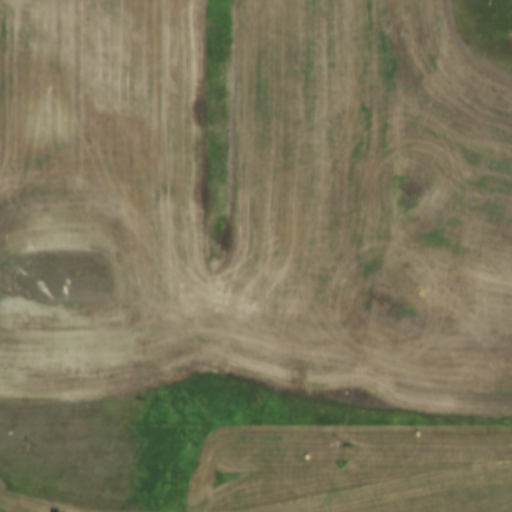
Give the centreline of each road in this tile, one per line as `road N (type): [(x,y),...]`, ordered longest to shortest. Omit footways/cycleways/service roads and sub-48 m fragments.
road 1 (track): [(511,463),(272,488),(223,511),(0,483)]
road 2 (track): [(511,416),(317,415),(197,351)]
